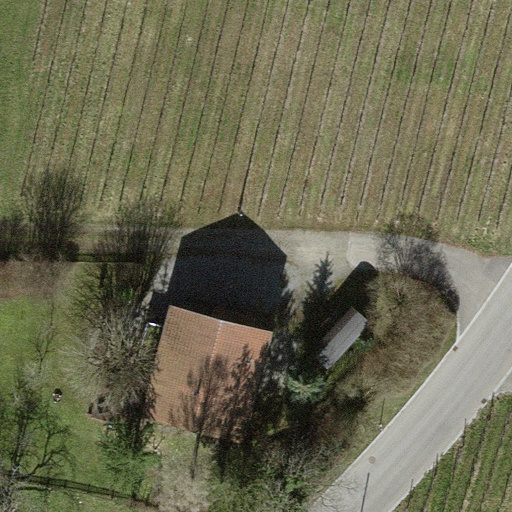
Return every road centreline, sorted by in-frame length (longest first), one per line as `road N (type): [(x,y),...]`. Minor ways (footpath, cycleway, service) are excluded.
road 1 (track): [(511,337),(457,265),(368,247),(0,238)]
road 2 (residential): [(352,511),(511,324)]
